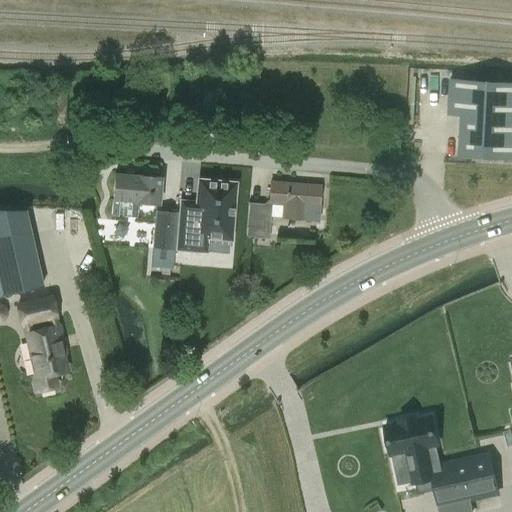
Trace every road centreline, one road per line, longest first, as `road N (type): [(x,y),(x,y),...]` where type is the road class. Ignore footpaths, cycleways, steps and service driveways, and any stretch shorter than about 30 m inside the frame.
road 1 (tertiary): [(16,511),(219,368),(405,263),(452,249)]
road 2 (residential): [(452,249),(411,174),(93,150)]
